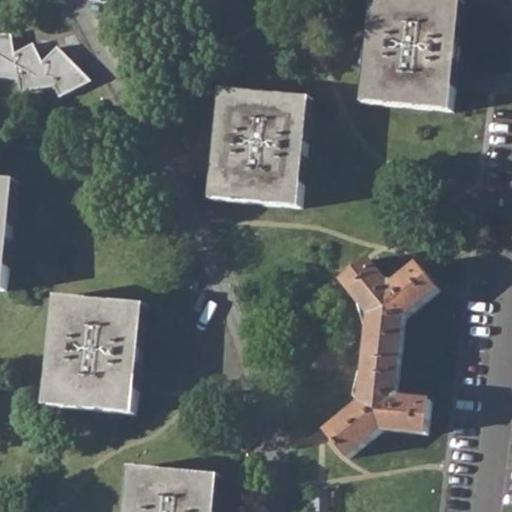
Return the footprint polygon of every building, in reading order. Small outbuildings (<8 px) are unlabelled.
[(374,0),(365,105),(455,114),(460,59),(465,4),(427,0),(374,0)] [(0,81),(20,84),(22,95),(56,90),(61,100),(91,81),(56,49),(48,56),(42,62),(32,44),(23,51),(15,56),(10,35),(2,35),(0,35),(0,81)] [(213,202),(304,210),(314,100),(223,91),(219,140),(213,202)] [(0,290),(6,291),(17,182),(0,180),(0,290)] [(372,328),(369,361),(401,365),(405,322),(441,292),(421,266),(396,286),(390,284),(369,261),(344,282),(373,316),(372,328)] [(141,356),(146,305),(57,297),(46,406),(135,415),(141,356)] [(398,394),(401,365),(369,361),(368,375),(364,406),(329,433),(349,459),(386,432),(429,437),(432,404),(403,400),(398,394)] [(217,511),(221,478),(132,469),(127,511),(217,511)]
